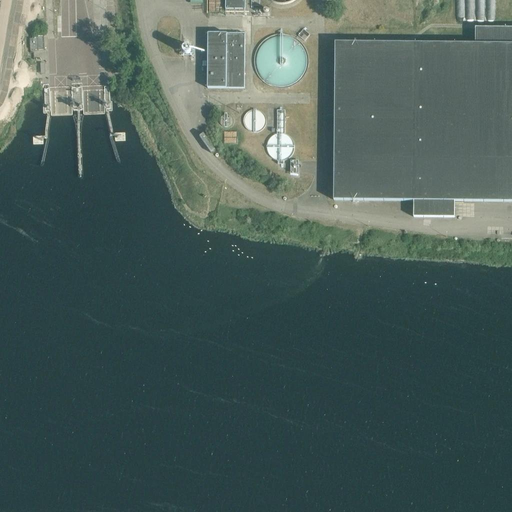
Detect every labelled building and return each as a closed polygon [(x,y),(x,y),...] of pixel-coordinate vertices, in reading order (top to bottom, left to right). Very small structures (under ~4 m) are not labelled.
[(245,16),(245,0),(225,0),(225,15),(245,16)] [(511,28),(475,28),(475,44),(335,43),(334,200),(414,201),(413,217),(434,218),(434,201),(511,202),(511,28)] [(303,29),(298,36),(304,41),(310,35),(303,29)] [(245,34),(227,34),(208,33),(207,88),(244,89),(245,34)] [(30,39),(29,39),(30,50),(33,50),(35,50),(43,50),(43,37),(35,38),(32,38),(32,39),(30,39)] [(133,51),(125,54),(130,65),(137,62),(133,51)] [(299,174),(299,161),(291,161),(291,174),(299,174)]
